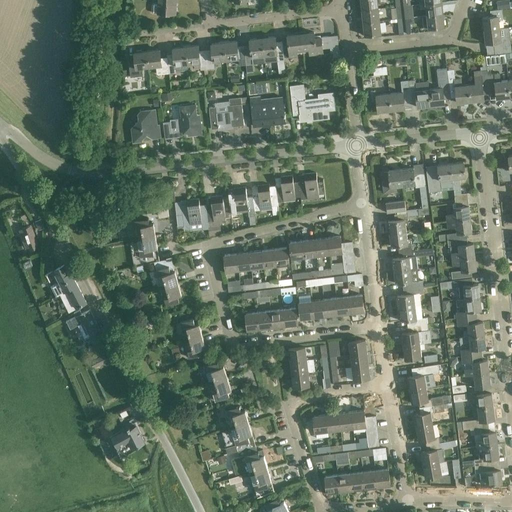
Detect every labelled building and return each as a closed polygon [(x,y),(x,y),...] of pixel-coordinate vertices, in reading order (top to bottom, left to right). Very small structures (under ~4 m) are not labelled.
[(158,0),(158,3),(154,3),(152,4),(151,11),(153,13),(158,13),(175,14),(175,0),(158,0)] [(377,0),(360,0),(362,10),(378,8),(377,0)] [(508,0),(497,2),(498,9),(509,8),(508,0)] [(442,1),(419,4),(420,9),(426,9),(427,15),(443,13),(442,1)] [(389,19),(397,19),(402,18),(400,6),(395,6),(395,7),(388,8),(389,19)] [(378,8),(362,10),(363,22),(380,21),(378,8)] [(484,30),(500,28),(499,20),(503,20),(502,9),(490,10),(490,16),(483,17),(484,30)] [(443,13),(427,15),(422,16),(424,29),(444,26),(443,13)] [(380,21),(363,22),(365,35),(381,33),(380,21)] [(500,37),(500,28),(484,30),(486,43),(493,42),(495,55),(504,54),(507,53),(506,47),(511,46),(510,36),(500,37)] [(315,37),(314,32),(300,34),(302,49),(309,49),(310,55),(323,53),(323,48),(330,48),(329,36),(321,37),(315,37)] [(296,50),(302,49),(300,34),(287,35),(288,40),(282,41),(284,57),(297,56),(296,50)] [(262,38),(265,63),(284,60),(284,57),(282,41),(276,42),(275,36),(262,38)] [(243,46),(245,65),(246,65),(247,73),(253,72),(252,64),(265,63),(262,38),(249,39),(250,45),(243,46)] [(224,42),(226,60),(238,58),(239,65),(245,65),(243,46),(238,47),(237,41),(224,42)] [(205,50),(207,69),(214,68),(214,61),(226,60),(224,42),(211,44),(212,49),(205,50)] [(185,47),(187,71),(188,71),(187,64),(194,63),(194,68),(200,68),(200,70),(207,69),(205,50),(199,51),(198,45),(185,47)] [(167,59),(169,74),(176,73),(176,72),(187,71),(185,47),(173,48),(173,54),(167,55),(167,59)] [(135,63),(129,64),(130,77),(143,76),(142,68),(148,67),(147,51),(141,52),(141,50),(136,51),(136,52),(134,52),(135,63)] [(147,51),(148,67),(156,66),(157,74),(169,73),(169,74),(167,59),(161,60),(160,50),(147,51)] [(506,63),(505,55),(485,57),(486,65),(506,63)] [(469,85),(470,101),(484,100),(483,94),(490,93),(488,75),(486,65),(485,57),(485,56),(481,57),(482,66),(480,67),(480,70),(473,71),(475,84),(469,85)] [(374,75),(387,74),(386,67),(373,68),(374,75)] [(450,98),(447,70),(447,68),(436,69),(438,88),(429,89),(431,105),(444,104),(444,99),(450,98)] [(470,101),(469,85),(462,85),(461,78),(455,79),(454,69),(447,70),(450,98),(456,98),(457,103),(470,101)] [(510,97),(508,80),(501,81),(500,73),(488,75),(490,93),(496,92),(496,98),(510,97)] [(391,110),(405,108),(404,103),(410,102),(408,80),(401,81),(402,92),(389,93),(391,110)] [(416,90),(415,80),(412,80),(408,80),(410,102),(417,102),(417,107),(431,105),(429,89),(416,90)] [(256,82),(248,83),(249,95),(258,94),(256,82)] [(305,100),(304,84),(290,86),(293,116),(300,115),(300,121),(329,117),(328,110),(334,109),(333,93),(319,94),(319,98),(305,100)] [(391,110),(389,93),(376,95),(376,90),(370,91),(371,101),(376,100),(378,111),(391,110)] [(172,93),(161,94),(162,101),(172,100),(172,93)] [(228,111),(217,113),(216,107),(209,108),(211,129),(218,128),(218,130),(232,129),(232,126),(244,125),(242,104),(248,103),(247,97),(241,98),(241,97),(229,99),(229,105),(228,105),(228,111)] [(258,100),(258,97),(250,97),(253,126),(285,122),(282,97),(258,100)] [(195,105),(191,105),(191,103),(183,104),(183,106),(180,106),(181,119),(171,120),(172,132),(187,130),(188,133),(202,131),(200,115),(197,115),(195,105)] [(139,120),(131,128),(133,141),(141,140),(146,134),(152,138),(161,137),(159,125),(157,125),(155,109),(138,111),(139,120)] [(455,199),(467,198),(467,193),(461,194),(459,177),(465,177),(464,162),(450,163),(452,178),(453,184),(455,199)] [(448,179),(452,178),(450,163),(438,165),(439,175),(427,176),(429,193),(442,191),(440,180),(448,179)] [(401,169),(403,185),(415,184),(415,187),(426,186),(424,173),(414,175),(413,168),(401,169)] [(384,193),(397,191),(396,186),(403,185),(401,169),(388,171),(389,178),(382,179),(384,193)] [(300,185),(301,199),(307,198),(319,197),(319,194),(325,194),(324,182),(318,183),(316,173),(305,174),(306,187),(300,188),(300,185)] [(276,187),(278,202),(295,200),(295,197),(301,197),(301,199),(300,185),(293,185),(292,175),(281,177),(282,187),(276,187)] [(254,208),(254,211),(260,210),(272,208),(273,215),(279,214),(277,202),(278,202),(276,187),(276,185),(270,186),(269,184),(258,185),(259,195),(253,196),(254,208)] [(237,213),(237,212),(248,211),(248,216),(255,215),(254,211),(254,208),(253,196),(247,197),(246,187),(234,188),(235,198),(229,199),(231,213),(237,213)] [(212,204),(206,205),(208,222),(225,220),(225,217),(231,217),(231,213),(229,199),(223,200),(223,196),(211,197),(212,204)] [(200,205),(199,198),(187,200),(188,204),(181,205),(181,202),(175,203),(176,215),(183,214),(184,228),(191,228),(191,224),(208,222),(206,205),(200,205)] [(447,221),(470,218),(467,198),(455,199),(456,207),(454,207),(454,214),(446,215),(447,221)] [(405,200),(385,202),(387,213),(406,210),(405,200)] [(390,233),(406,230),(405,225),(408,225),(407,213),(395,214),(395,220),(388,221),(390,233)] [(143,237),(155,235),(154,223),(149,224),(149,218),(125,222),(126,233),(136,232),(137,237),(143,236),(143,237)] [(471,231),(470,218),(447,221),(448,227),(456,226),(457,232),(447,234),(447,235),(443,235),(444,241),(467,238),(466,232),(471,231)] [(30,250),(36,248),(35,245),(37,244),(30,226),(22,229),(23,233),(28,248),(30,248),(30,250)] [(406,230),(390,233),(391,246),(398,245),(399,251),(411,250),(410,238),(407,239),(406,230)] [(141,262),(134,263),(135,266),(159,260),(157,247),(155,235),(143,237),(143,239),(137,240),(141,262)] [(342,252),(342,249),(341,243),(340,236),(328,237),(330,254),(342,252)] [(315,239),(317,255),(330,254),(328,237),(315,239)] [(467,238),(444,241),(447,240),(448,247),(450,247),(452,258),(475,255),(473,243),(468,244),(467,238)] [(317,255),(315,239),(302,240),(304,257),(317,255)] [(304,257),(302,240),(289,242),(291,259),(304,257)] [(274,249),(276,265),(289,264),(287,247),(274,249)] [(262,250),(263,267),(276,265),(274,249),(262,250)] [(393,258),(394,270),(417,267),(415,249),(411,250),(399,251),(400,257),(393,258)] [(249,252),(251,268),(263,267),(262,250),(249,252)] [(237,254),(239,270),(251,268),(249,252),(237,254)] [(239,270),(237,254),(224,255),(226,272),(239,270)] [(476,269),(475,255),(452,258),(452,265),(461,264),(461,270),(451,272),(448,272),(449,279),(472,276),(471,270),(476,269)] [(68,288),(77,284),(66,264),(45,274),(57,296),(61,294),(68,290),(68,288)] [(165,284),(166,285),(178,282),(175,270),(171,271),(169,265),(155,269),(160,285),(165,284)] [(417,267),(394,270),(396,283),(403,282),(404,289),(423,286),(422,280),(419,280),(417,267)] [(363,285),(362,274),(346,276),(347,281),(354,280),(355,286),(363,285)] [(472,284),(472,278),(452,280),(452,281),(450,281),(450,287),(458,287),(460,299),(480,296),(478,284),(472,284)] [(241,291),(241,284),(240,284),(240,280),(225,282),(227,292),(241,291)] [(166,285),(167,288),(161,289),(165,305),(179,301),(178,295),(182,294),(178,282),(166,285)] [(68,290),(61,294),(69,311),(75,308),(76,308),(86,303),(77,284),(68,288),(68,290)] [(423,286),(404,289),(404,295),(397,295),(399,308),(421,305),(419,293),(424,292),(423,286)] [(349,296),(351,313),(364,311),(362,294),(349,296)] [(337,297),(339,314),(351,313),(349,296),(337,297)] [(480,296),(460,299),(457,300),(457,306),(463,305),(463,311),(456,312),(456,314),(453,314),(454,319),(476,316),(475,310),(481,309),(481,308),(483,307),(482,302),(480,302),(480,296)] [(339,314),(337,297),(324,299),(326,316),(339,314)] [(311,301),(313,317),(326,316),(324,299),(311,301)] [(313,317),(311,301),(298,302),(300,319),(313,317)] [(421,305),(399,308),(400,321),(407,320),(408,326),(427,324),(426,317),(422,318),(421,305)] [(284,309),(286,325),(298,324),(296,307),(284,309)] [(74,312),(76,316),(66,320),(66,321),(67,320),(71,328),(80,324),(83,329),(85,328),(88,335),(99,330),(90,309),(81,313),(80,309),(74,312)] [(271,310),(273,327),(286,325),(284,309),(271,310)] [(273,327),(271,310),(258,312),(260,328),(273,327)] [(260,328),(258,312),(245,313),(247,330),(260,328)] [(476,316),(454,319),(456,319),(457,326),(468,324),(468,330),(463,331),(464,337),(459,337),(484,334),(483,321),(477,322),(476,316)] [(195,324),(193,318),(179,321),(183,338),(189,336),(190,338),(202,335),(199,323),(195,324)] [(427,324),(408,326),(409,332),(402,333),(403,346),(424,343),(424,338),(419,339),(418,332),(428,330),(427,324)] [(484,334),(459,337),(460,344),(470,343),(471,349),(460,350),(461,356),(481,354),(481,348),(486,347),(484,334)] [(190,338),(190,339),(184,341),(188,358),(203,354),(201,348),(205,347),(202,335),(190,338)] [(350,354),(367,352),(365,339),(349,341),(350,354)] [(330,357),(335,356),(340,355),(338,340),(328,342),(330,357)] [(424,343),(403,346),(405,359),(421,357),(420,349),(425,349),(424,343)] [(180,352),(178,345),(171,346),(172,354),(180,352)] [(290,362),(307,360),(305,346),(289,348),(290,362)] [(352,367),(368,365),(367,352),(350,354),(352,367)] [(437,354),(424,356),(425,363),(438,361),(437,354)] [(481,354),(461,356),(462,364),(472,362),(473,368),(465,369),(466,375),(470,374),(470,375),(489,372),(487,359),(482,360),(481,354)] [(95,367),(107,362),(104,356),(92,361),(95,367)] [(215,381),(227,377),(223,365),(226,364),(224,358),(204,365),(209,380),(214,378),(215,381)] [(307,360),(290,362),(292,374),(308,372),(307,360)] [(425,382),(424,375),(439,372),(438,364),(412,368),(413,376),(407,377),(410,390),(426,387),(434,386),(433,381),(425,382)] [(368,365),(352,367),(354,379),(370,377),(368,365)] [(308,372),(292,374),(293,387),(310,385),(308,372)] [(489,372),(470,375),(470,380),(474,380),(475,387),(490,385),(489,372)] [(455,376),(451,377),(453,393),(466,392),(465,384),(456,385),(455,376)] [(215,381),(216,383),(211,385),(214,394),(213,394),(215,400),(232,395),(230,389),(231,389),(227,377),(215,381)] [(428,399),(426,387),(410,390),(412,403),(419,401),(420,407),(445,402),(449,402),(447,395),(431,398),(431,399),(428,399)] [(466,393),(453,395),(454,402),(467,400),(466,393)] [(478,408),(493,406),(491,393),(476,395),(478,408)] [(445,402),(420,407),(421,413),(414,414),(416,427),(433,424),(430,412),(434,411),(434,412),(444,410),(444,407),(446,407),(445,402)] [(236,423),(236,425),(248,422),(245,410),(241,411),(239,405),(225,409),(230,425),(236,423)] [(457,429),(483,426),(482,420),(494,419),(493,406),(478,408),(479,419),(456,422),(457,429)] [(366,426),(366,423),(365,417),(364,410),(351,411),(353,428),(366,426)] [(353,428),(351,411),(339,413),(341,429),(353,428)] [(326,414),(328,431),(341,429),(339,413),(326,414)] [(328,431),(326,414),(313,416),(315,432),(328,431)] [(440,423),(454,421),(453,415),(439,417),(440,423)] [(236,425),(237,427),(221,432),(227,454),(255,445),(248,422),(236,425)] [(433,424),(416,427),(419,440),(426,439),(427,445),(439,442),(443,442),(442,437),(438,437),(438,436),(435,437),(433,424)] [(128,427),(112,435),(123,457),(134,451),(132,448),(144,442),(136,426),(131,428),(130,426),(129,426),(128,427)] [(483,426),(457,429),(457,430),(467,429),(468,433),(470,433),(471,435),(481,434),(482,440),(476,441),(476,446),(497,444),(496,431),(484,432),(483,426)] [(439,442),(427,445),(428,451),(421,452),(423,465),(439,462),(445,461),(443,448),(440,449),(439,442)] [(497,444),(476,446),(477,452),(478,452),(479,459),(474,459),(474,460),(462,461),(463,467),(474,466),(487,464),(487,458),(499,457),(497,444)] [(259,457),(255,445),(227,454),(238,451),(239,456),(231,459),(235,474),(255,469),(255,471),(267,467),(264,455),(259,457)] [(374,449),(376,460),(387,459),(385,447),(374,449)] [(376,460),(374,449),(362,450),(363,456),(373,455),(374,461),(376,460)] [(224,455),(217,457),(219,464),(226,462),(224,455)] [(454,478),(461,477),(459,459),(452,459),(454,478)] [(439,462),(423,465),(425,478),(449,474),(446,461),(445,461),(439,462)] [(487,464),(474,466),(475,473),(479,472),(480,481),(481,485),(487,484),(502,482),(501,477),(503,475),(503,471),(501,471),(488,472),(487,464)] [(267,467),(255,471),(256,473),(250,475),(257,497),(274,491),(267,467)] [(377,470),(379,486),(390,485),(388,468),(377,470)] [(364,471),(366,488),(379,486),(377,470),(364,471)] [(351,473),(353,489),(366,488),(364,471),(351,473)] [(339,474),(341,491),(353,489),(351,473),(339,474)] [(341,491),(339,474),(325,476),(325,478),(320,479),(323,489),(326,488),(327,492),(341,491)] [(277,497),(264,503),(268,511),(289,511),(284,501),(280,502),(277,497)]
